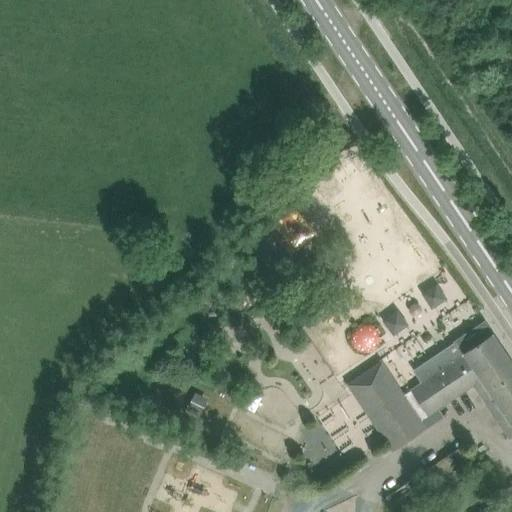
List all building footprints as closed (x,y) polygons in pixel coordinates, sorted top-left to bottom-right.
[(407,290),(419,308),(436,296),(423,279),(407,290)] [(229,297),(216,300),(218,314),(232,312),(229,297)] [(376,327),(390,319),(383,308),(370,317),(376,327)] [(344,355),(371,340),(359,319),(332,334),(344,355)] [(382,360),(348,384),(393,450),(427,427),(444,416),(439,409),(474,386),(508,437),(511,434),(511,361),(485,321),(468,332),(454,342),(463,355),(413,389),(405,393),(382,360)] [(244,412),(250,392),(233,387),(227,407),(244,412)] [(116,479),(137,486),(151,448),(130,440),(116,479)] [(463,447),(387,498),(395,511),(408,511),(474,469),(465,455),(467,453),(463,447)] [(457,511),(485,493),(501,482),(487,461),(477,468),(479,471),(440,498),(442,501),(425,511),(457,511)]
